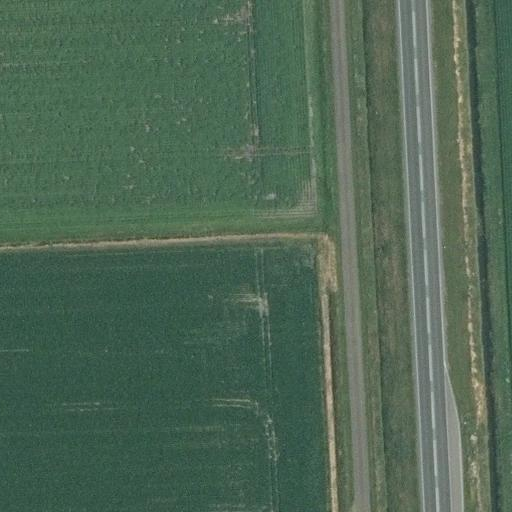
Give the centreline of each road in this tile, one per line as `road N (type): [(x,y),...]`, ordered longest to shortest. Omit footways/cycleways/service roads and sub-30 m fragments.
road 1 (unclassified): [(359,511),(333,0)]
road 2 (trunk): [(437,511),(412,0)]
